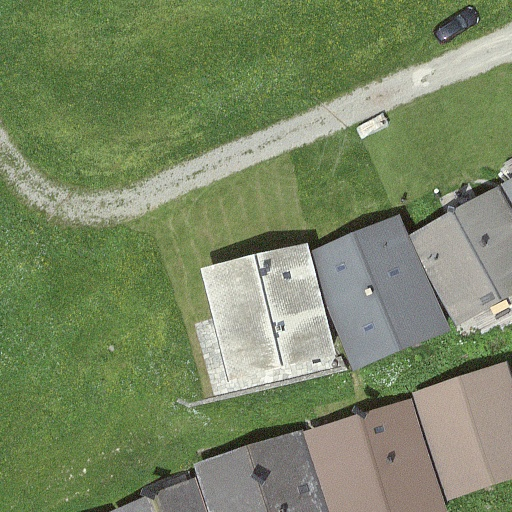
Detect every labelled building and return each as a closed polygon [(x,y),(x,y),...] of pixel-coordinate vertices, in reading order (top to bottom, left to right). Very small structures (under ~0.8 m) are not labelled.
[(511,210),(498,184),(415,229),(463,316),(511,288),(511,210)] [(403,215),(319,253),(366,359),(406,342),(450,322),(403,215)] [(308,239),(201,269),(229,371),(337,341),(308,239)] [(511,382),(506,362),(420,387),(450,491),(511,473),(511,382)] [(404,395),(310,428),(338,511),(409,511),(441,501),(404,395)] [(318,511),(293,432),(204,460),(220,511),(318,511)] [(202,511),(192,480),(114,504),(116,511),(202,511)]
